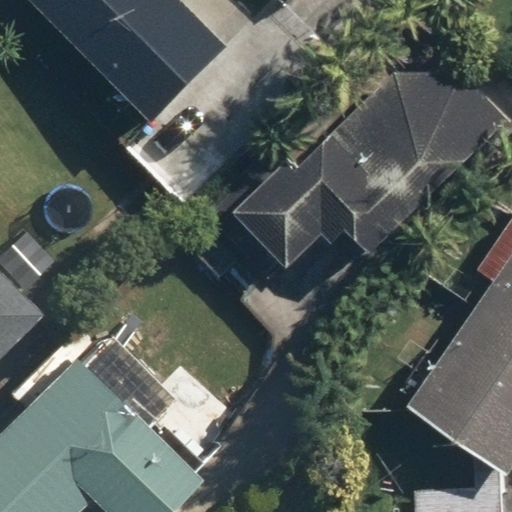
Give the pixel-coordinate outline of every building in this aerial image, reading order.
[(167,0),(27,0),(170,136),(237,66),(167,0)] [(511,109),(435,36),(307,169),(393,251),(511,126),(511,109)] [(511,260),(409,414),(508,479),(511,472),(511,260)] [(0,331),(13,318),(0,305),(0,331)] [(49,363),(0,412),(0,511),(154,511),(177,489),(173,484),(188,469),(146,428),(130,444),(121,435),(153,402),(91,341),(59,373),(49,363)] [(505,511),(505,489),(413,491),(413,511),(505,511)]
